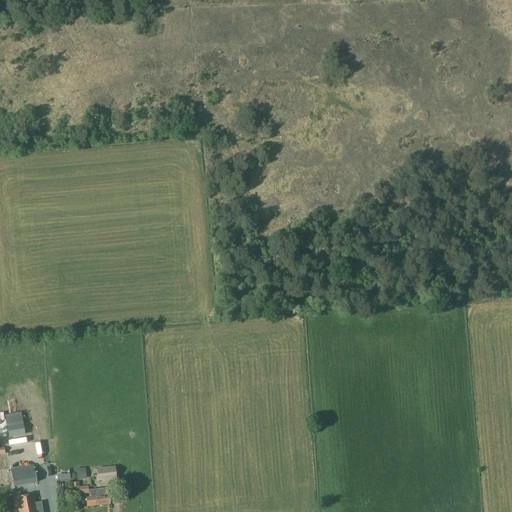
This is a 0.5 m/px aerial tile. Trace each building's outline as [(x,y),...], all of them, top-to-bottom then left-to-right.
[(122,337),(110,337),(110,346),(122,345),(122,337)] [(17,421),(1,423),(2,434),(19,432),(17,421)] [(19,452),(21,462),(28,461),(26,451),(19,452)] [(26,467),(10,470),(13,488),(36,483),(33,466),(26,467)] [(117,480),(117,479),(115,467),(96,469),(98,482),(117,480)] [(85,468),(76,469),(78,480),(86,479),(85,468)] [(79,487),(80,495),(89,494),(88,486),(79,487)] [(87,499),(88,507),(109,505),(108,496),(102,496),(101,489),(89,491),(90,498),(87,499)] [(34,495),(16,499),(18,511),(42,511),(41,503),(36,504),(34,495)]
